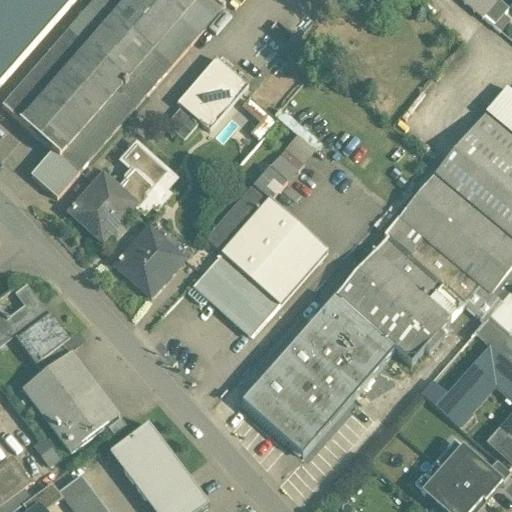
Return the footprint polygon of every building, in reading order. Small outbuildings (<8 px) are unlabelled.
[(0,0),(0,87),(77,0),(0,0)] [(98,0),(70,34),(146,100),(225,10),(212,0),(98,0)] [(212,0),(225,10),(226,9),(215,0),(212,0)] [(499,3),(495,0),(457,0),(484,22),(484,21),(499,3)] [(499,3),(484,21),(494,30),(509,11),(499,3)] [(146,100),(70,34),(3,110),(21,126),(20,126),(53,155),(61,161),(79,176),(80,176),(146,100)] [(435,180),(511,244),(511,96),(507,92),(486,117),(486,118),(435,180)] [(182,110),(166,128),(184,144),(200,126),(182,110)] [(168,177),(137,150),(124,165),(135,174),(126,184),(128,186),(120,194),(137,209),(137,210),(140,212),(148,202),(147,201),(168,177)] [(53,155),(32,180),(57,203),(80,176),(79,176),(61,161),(53,155)] [(271,171),(206,245),(223,259),(271,204),(272,205),(288,187),(271,171)] [(104,180),(75,212),(74,210),(72,213),(73,214),(71,217),(103,247),(137,210),(137,209),(120,194),(104,180)] [(511,274),(511,244),(435,180),(386,239),(389,242),(473,316),(485,326),(488,322),(502,306),(492,298),(511,274)] [(271,204),(223,259),(280,310),(328,255),(272,205),(271,204)] [(151,234),(117,272),(150,301),(184,263),(151,234)] [(389,242),(243,407),(303,460),(383,370),(384,371),(397,356),(411,369),(425,353),(428,357),(444,339),(441,336),(447,329),(457,337),(473,316),(389,242)] [(280,310),(223,259),(188,298),(200,308),(205,308),(210,303),(253,341),(280,310)] [(511,274),(492,298),(502,306),(511,296),(511,294),(511,274)] [(50,320),(27,291),(16,299),(25,311),(9,324),(1,312),(0,312),(0,342),(10,335),(36,370),(65,348),(70,344),(51,319),(50,320)] [(511,296),(502,306),(488,322),(509,340),(511,336),(511,296)] [(509,340),(488,322),(485,326),(476,336),(490,350),(496,355),(497,354),(509,340)] [(511,367),(511,342),(509,340),(497,354),(511,368),(511,367)] [(65,348),(36,370),(43,379),(72,357),(65,348)] [(511,368),(497,354),(496,355),(490,350),(448,397),(447,398),(466,415),(467,414),(468,415),(493,387),(511,404),(511,368)] [(120,421),(72,357),(43,379),(23,394),(71,458),(120,421)] [(466,415),(447,398),(448,397),(433,384),(421,398),(432,408),(456,429),(459,432),(472,418),(468,415),(467,414),(466,415)] [(511,421),(502,432),(511,441),(500,453),(511,463),(511,421)] [(121,423),(109,432),(115,440),(127,431),(121,423)] [(149,429),(111,458),(151,511),(208,511),(210,510),(149,429)] [(511,441),(502,432),(491,445),(500,453),(511,441)] [(462,450),(422,495),(441,511),(476,511),(501,485),(462,450)] [(496,465),(490,473),(502,483),(509,475),(496,465)] [(17,467),(0,480),(0,501),(5,508),(25,493),(32,487),(17,467)] [(105,511),(82,480),(60,497),(71,511),(105,511)] [(52,488),(37,500),(44,510),(41,511),(51,511),(64,503),(52,488)] [(5,508),(0,511),(19,511),(23,509),(32,502),(25,493),(5,508)] [(25,511),(41,511),(44,510),(37,500),(36,500),(32,502),(23,509),(25,511)]
